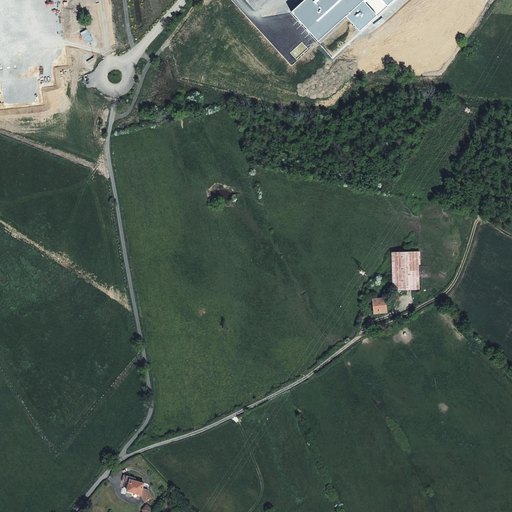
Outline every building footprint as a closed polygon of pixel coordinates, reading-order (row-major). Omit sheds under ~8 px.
[(0,0),(0,94),(3,94),(5,106),(39,102),(36,76),(18,78),(17,74),(29,73),(29,66),(38,65),(40,85),(53,83),(51,65),(67,64),(59,0),(0,0)] [(304,0),(291,12),(318,41),(346,16),(359,31),(394,0),(304,0)] [(392,252),(393,290),(419,289),(418,261),(420,261),(419,251),(392,252)] [(385,298),(373,299),(374,311),(375,311),(376,313),(386,312),(385,298)] [(143,483),(135,481),(136,478),(126,475),(125,482),(129,483),(127,491),(140,494),(145,502),(152,498),(147,490),(142,488),(143,483)]
